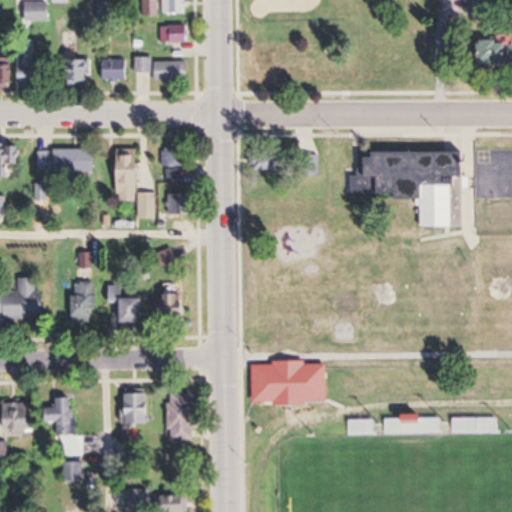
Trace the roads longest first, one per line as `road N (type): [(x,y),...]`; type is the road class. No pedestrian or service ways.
road 1 (tertiary): [(226,511),(218,0)]
road 2 (residential): [(511,116),(0,117)]
road 3 (residential): [(225,363),(0,363)]
